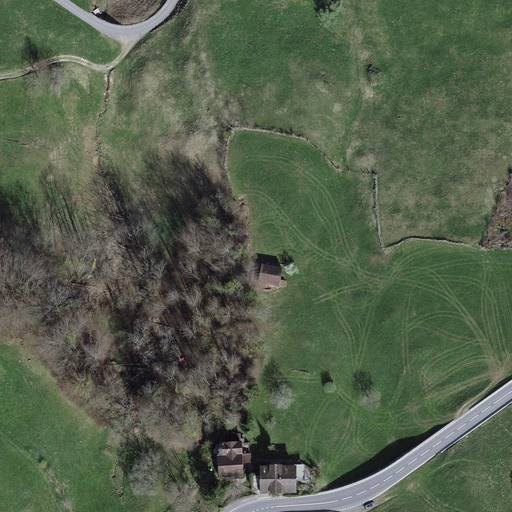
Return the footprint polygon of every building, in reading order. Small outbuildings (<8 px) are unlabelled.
[(262,265),(258,282),(279,286),(282,268),(262,265)] [(231,477),(243,476),(242,463),(241,453),(239,435),(226,437),(226,445),(221,445),(218,457),(219,478),(227,477),(227,479),(232,479),(231,477)] [(242,463),(249,462),(249,452),(241,453),(242,463)] [(295,478),(304,478),(304,469),(296,465),(295,465),(295,467),(295,478)] [(260,490),(260,492),(295,492),(295,478),(295,467),(260,468),(260,477),(252,477),(252,490),(260,490)]
